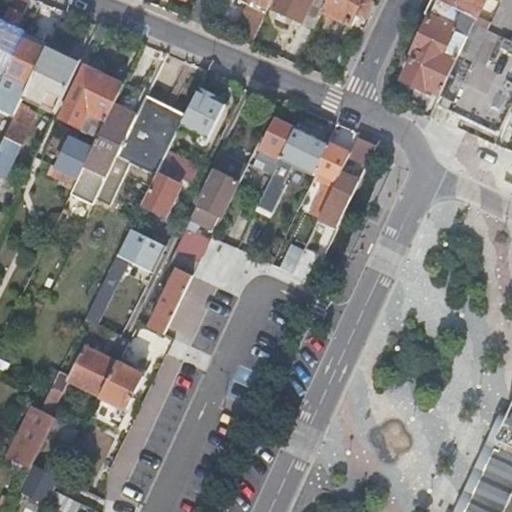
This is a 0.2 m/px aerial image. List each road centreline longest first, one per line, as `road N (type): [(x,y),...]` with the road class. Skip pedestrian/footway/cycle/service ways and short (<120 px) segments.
road 1 (residential): [(269,511),(428,170)]
road 2 (residential): [(350,102),(98,0)]
